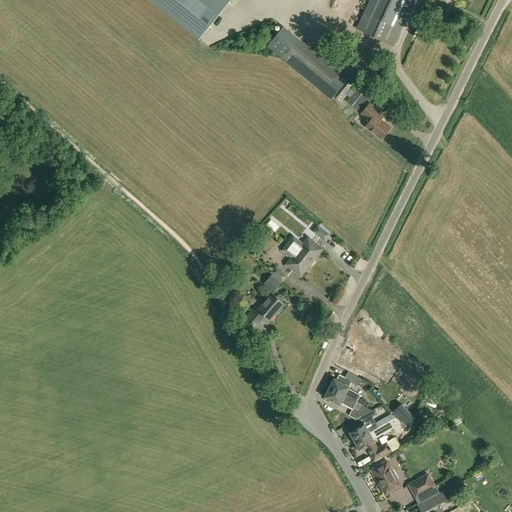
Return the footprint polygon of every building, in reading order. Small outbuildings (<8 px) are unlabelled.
[(152,0),(199,38),(229,0),(152,0)] [(369,0),(356,29),(392,46),(413,0),(369,0)] [(297,39),(281,58),(323,92),(339,73),(297,39)] [(360,85),(356,90),(350,98),(347,101),(357,109),(367,97),(368,97),(371,94),(370,93),(368,91),(366,91),(360,85)] [(384,115),(370,104),(361,114),(370,121),(366,127),(381,139),(389,129),(383,123),(384,122),(380,119),(384,115)] [(266,225),(274,232),(279,227),(271,220),(266,225)] [(314,231),(325,240),(329,235),(318,226),(314,231)] [(294,237),(288,244),(312,263),(323,249),(309,237),(303,245),(294,237)] [(312,263),(288,244),(283,250),(292,258),(286,265),(301,277),(312,263)] [(287,276),(276,267),(271,272),(282,282),(287,276)] [(281,282),(272,274),(264,284),(273,292),(281,282)] [(258,310),(255,307),(245,319),(255,327),(264,316),(270,321),(284,303),(271,293),(258,310)] [(352,364),(379,378),(385,366),(390,369),(395,360),(363,343),(352,364)] [(362,380),(349,372),(346,378),(345,380),(351,383),(359,387),(362,380)] [(334,379),(330,388),(356,402),(360,395),(356,393),(348,389),(349,387),(351,383),(345,380),(346,378),(339,374),(336,380),(334,379)] [(356,402),(330,388),(325,397),(326,398),(326,399),(326,401),(329,402),(330,402),(331,400),(340,405),(341,403),(353,409),(356,402)] [(414,417),(401,404),(393,412),(405,425),(414,417)] [(357,419),(371,411),(361,405),(357,412),(353,409),(349,416),(356,420),(357,419)] [(371,411),(357,419),(360,424),(372,417),(376,415),(373,410),(371,411)] [(353,431),(351,431),(350,432),(355,441),(378,428),(375,422),(372,417),(360,424),(361,426),(353,431)] [(458,417),(452,421),(455,426),(461,422),(458,417)] [(355,441),(356,443),(354,444),(353,446),(355,450),(358,450),(359,449),(359,450),(365,446),(374,461),(391,452),(392,452),(401,447),(396,437),(386,442),(387,443),(378,448),(372,437),(375,435),(376,437),(393,428),(390,421),(378,428),(355,441)] [(397,478),(394,479),(391,473),(393,472),(387,462),(372,470),(373,472),(372,473),(376,479),(377,479),(378,479),(380,483),(379,484),(385,494),(401,485),(397,478)] [(428,474),(409,485),(416,497),(435,487),(428,474)] [(450,488),(421,503),(425,511),(454,497),(450,488)]
